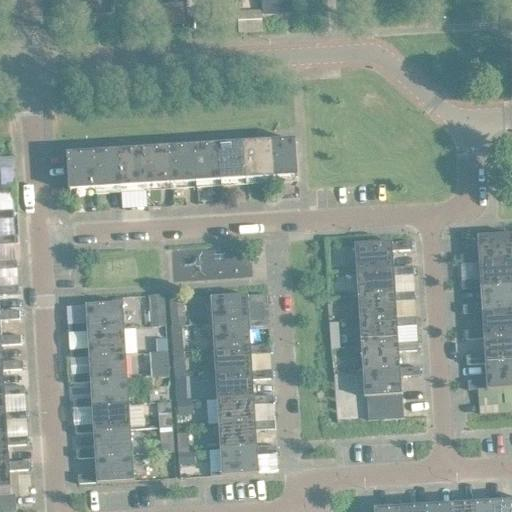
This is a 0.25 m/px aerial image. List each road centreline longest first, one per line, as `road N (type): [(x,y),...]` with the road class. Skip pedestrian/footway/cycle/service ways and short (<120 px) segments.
road 1 (tertiary): [(30,64),(336,43),(378,55),(445,104),(482,119)]
road 2 (residential): [(41,234),(427,213)]
road 3 (residential): [(41,234),(61,511)]
road 4 (residential): [(427,213),(443,472)]
road 5 (residential): [(234,511),(298,506),(332,479),(443,472)]
road 6 (residential): [(30,64),(41,234)]
road 7 (residential): [(427,213),(466,208),(481,170),(482,119)]
